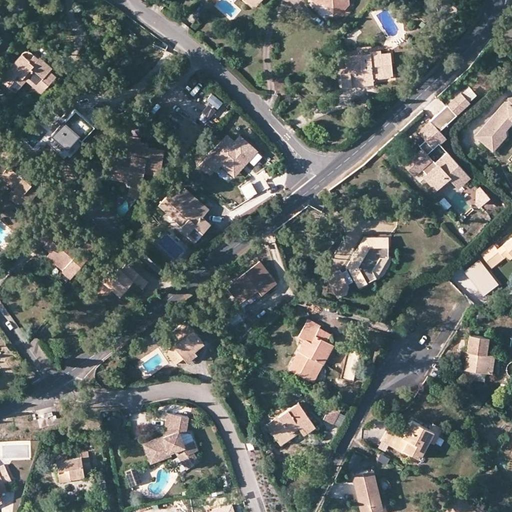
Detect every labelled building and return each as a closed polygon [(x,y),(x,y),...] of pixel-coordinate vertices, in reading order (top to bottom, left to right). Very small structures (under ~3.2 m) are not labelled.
[(315,0),(316,5),(324,4),(332,4),(336,7),(333,13),(345,13),(349,4),(348,0),(315,0)] [(342,87),(352,87),(351,79),(372,77),(391,75),(389,53),(380,53),(380,50),(369,52),(369,54),(345,57),(346,67),(340,68),(342,87)] [(0,77),(0,80),(10,88),(26,71),(36,80),(38,77),(47,84),(55,76),(48,69),(51,66),(39,56),(38,58),(32,53),(31,52),(30,52),(29,52),(27,51),(26,52),(25,52),(24,52),(23,53),(22,54),(21,53),(0,77)] [(40,93),(47,84),(38,77),(36,80),(26,71),(10,88),(15,93),(25,81),(40,93)] [(372,85),(372,77),(351,79),(352,87),(372,85)] [(468,100),(460,92),(447,104),(446,103),(429,119),(429,120),(418,131),(425,139),(427,141),(420,147),(422,149),(415,154),(413,152),(401,162),(413,174),(420,167),(427,174),(425,176),(435,187),(447,176),(454,183),(460,178),(462,181),(468,175),(445,150),(433,161),(426,152),(444,136),(438,129),(455,113),(468,100)] [(511,95),(506,96),(506,100),(503,100),(473,133),(490,148),(503,133),(503,128),(503,127),(498,122),(500,120),(501,121),(509,112),(511,111),(511,95)] [(74,109),(50,135),(65,148),(75,137),(79,141),(93,126),(74,109)] [(511,111),(509,112),(501,121),(500,120),(498,122),(503,127),(510,119),(511,118),(511,111)] [(50,135),(47,139),(66,156),(79,141),(75,137),(65,148),(50,135)] [(112,180),(129,181),(141,183),(142,172),(159,174),(162,149),(147,146),(147,143),(139,141),(140,137),(128,136),(126,148),(119,147),(118,152),(111,151),(110,163),(105,162),(104,174),(113,175),(112,180)] [(0,162),(0,188),(4,187),(6,185),(8,187),(10,188),(8,191),(9,198),(15,203),(28,201),(36,192),(28,186),(30,184),(21,176),(21,173),(17,173),(7,165),(6,167),(0,162)] [(139,197),(141,183),(129,181),(128,196),(139,197)] [(487,196),(479,187),(476,189),(476,202),(478,204),(487,196)] [(173,188),(158,205),(186,232),(184,234),(193,242),(208,224),(200,216),(203,214),(178,193),(173,188)] [(183,188),(178,193),(203,214),(207,209),(183,188)] [(115,197),(110,206),(123,213),(128,204),(115,197)] [(42,247),(48,252),(62,264),(59,269),(69,277),(87,255),(56,230),(59,227),(52,222),(38,239),(42,242),(44,245),(42,247)] [(152,222),(148,227),(152,231),(156,226),(152,222)] [(492,266),(506,255),(511,252),(511,253),(511,235),(500,246),(496,242),(482,253),(492,266)] [(389,256),(388,236),(365,236),(347,265),(358,286),(378,277),(389,256)] [(44,256),(59,269),(62,264),(48,252),(44,256)] [(239,301),(246,297),(257,288),(261,293),(277,281),(260,259),(227,285),(239,301)] [(107,272),(100,280),(110,289),(114,292),(119,295),(131,280),(137,273),(125,263),(119,270),(116,269),(112,275),(107,272)] [(349,285),(340,269),(331,269),(327,277),(337,296),(346,293),(349,285)] [(147,281),(137,273),(131,280),(141,288),(147,281)] [(100,280),(95,286),(106,295),(110,289),(100,280)] [(250,302),(261,293),(257,288),(246,297),(250,302)] [(321,324),(309,318),(299,335),(305,339),(289,368),(314,380),(334,343),(327,339),(316,333),(320,327),(321,324)] [(203,341),(186,319),(167,334),(174,344),(166,350),(175,363),(184,356),(194,349),(203,341)] [(330,333),(320,327),(316,333),(327,339),(330,333)] [(487,353),(489,337),(470,334),(465,368),(492,372),(495,354),(487,353)] [(197,353),(194,349),(184,356),(187,360),(197,353)] [(315,424),(300,401),(267,423),(280,443),(298,431),(295,427),(299,425),(303,432),(315,424)] [(323,416),(335,422),(341,410),(329,404),(323,416)] [(182,441),(176,429),(183,430),(185,414),(164,412),(163,428),(166,428),(170,435),(163,438),(162,435),(143,445),(152,463),(171,453),(169,450),(176,445),(185,463),(197,457),(193,448),(197,445),(192,436),(182,441)] [(112,415),(107,426),(118,430),(123,419),(112,415)] [(425,438),(430,428),(411,420),(407,429),(401,436),(397,434),(388,429),(381,440),(409,455),(410,453),(419,458),(429,440),(425,438)] [(432,423),(430,428),(425,438),(429,440),(434,443),(442,428),(432,423)] [(402,426),(397,434),(401,436),(407,429),(402,426)] [(91,471),(88,450),(81,452),(82,456),(68,458),(67,451),(57,453),(61,482),(71,480),(69,475),(84,472),(91,471)] [(348,464),(358,466),(361,454),(351,452),(348,464)] [(135,464),(122,470),(129,485),(142,479),(135,464)] [(0,469),(0,474),(4,483),(11,480),(6,467),(0,469)] [(379,500),(372,470),(354,474),(361,505),(379,500)] [(476,511),(478,511),(463,495),(446,511),(445,511),(476,511)] [(381,507),(379,500),(361,505),(362,511),(381,507)]
